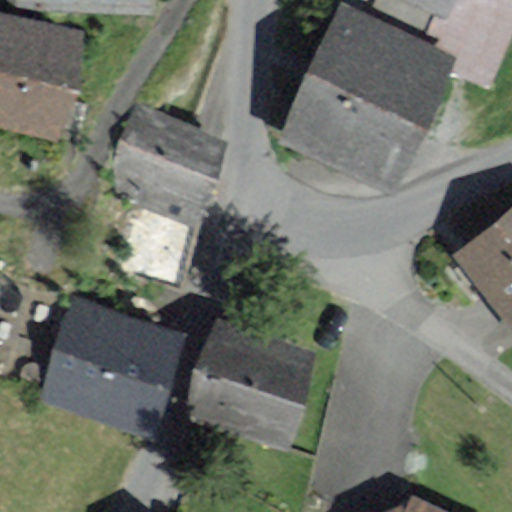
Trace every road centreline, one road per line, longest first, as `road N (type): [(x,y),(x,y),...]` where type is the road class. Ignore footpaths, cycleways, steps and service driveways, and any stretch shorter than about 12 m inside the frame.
road 1 (unclassified): [(254,191),(190,355),(158,478),(139,511)]
road 2 (residential): [(0,201),(42,205),(72,192),(181,0)]
road 3 (residential): [(344,221),(375,280),(511,388)]
road 4 (unclassified): [(256,0),(244,158),(254,191)]
road 5 (unclassified): [(344,221),(403,214),(511,164)]
